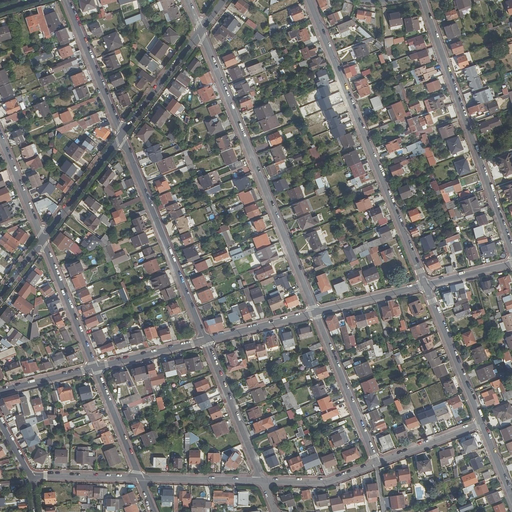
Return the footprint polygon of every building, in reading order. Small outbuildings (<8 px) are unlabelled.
[(83,11),(96,8),(93,0),(81,0),(80,1),(83,11)] [(249,6),(241,0),(239,0),(235,6),(239,9),(239,10),(243,14),(249,6)] [(317,0),(322,11),(329,8),(325,0),(317,0)] [(178,9),(177,5),(174,6),(164,10),(163,11),(164,14),(168,13),(171,21),(181,17),(178,9)] [(304,18),(300,7),(291,11),(295,21),(304,18)] [(112,13),(107,16),(104,10),(102,11),(104,17),(106,16),(108,21),(114,18),(112,13)] [(375,19),(374,19),(371,18),(372,12),(358,10),(357,18),(365,20),(366,22),(374,23),(375,19)] [(448,21),(458,17),(455,10),(445,13),(448,21)] [(56,11),(45,16),(47,24),(52,23),(53,26),(51,27),(53,32),(58,30),(58,31),(63,29),(56,11)] [(391,26),(403,24),(400,11),(395,12),(396,13),(389,15),(391,26)] [(337,12),(328,16),(332,26),(337,24),(337,22),(341,20),(337,12)] [(39,14),(36,15),(39,23),(42,32),(45,31),(48,30),(48,28),(47,24),(45,16),(44,13),(39,14)] [(36,15),(26,18),(28,26),(30,27),(34,26),(34,27),(37,26),(37,25),(38,24),(39,23),(36,15)] [(225,22),(222,26),(229,31),(231,33),(239,23),(230,16),(227,19),(225,22)] [(150,27),(145,18),(141,20),(147,29),(150,27)] [(407,32),(417,31),(416,23),(418,22),(417,18),(405,20),(407,32)] [(248,19),(245,23),(254,30),(257,26),(248,19)] [(352,20),(338,26),(341,33),(350,29),(349,27),(357,23),(352,20)] [(102,32),(99,23),(90,26),(94,35),(102,32)] [(460,35),(456,23),(444,28),(448,40),(460,35)] [(228,35),(233,39),(235,36),(233,34),(231,33),(229,31),(222,26),(215,35),(215,37),(223,43),(226,39),(225,38),(228,35)] [(8,27),(0,29),(0,40),(11,38),(8,27)] [(358,30),(367,38),(372,36),(360,27),(358,30)] [(70,38),(66,28),(63,29),(58,31),(56,32),(61,46),(70,42),(68,38),(70,38)] [(169,28),(162,38),(171,44),(178,35),(169,28)] [(269,31),(270,36),(278,33),(277,28),(269,31)] [(291,40),(297,37),(299,42),(303,40),(303,41),(310,39),(306,29),(301,31),(300,28),(288,32),(291,40)] [(104,38),(106,43),(108,42),(111,50),(122,45),(117,33),(104,38)] [(412,38),(417,52),(426,49),(421,35),(412,38)] [(146,48),(151,51),(158,39),(154,37),(146,48)] [(385,48),(391,45),(404,41),(403,38),(398,39),(398,38),(393,39),(393,37),(384,39),(385,48)] [(150,52),(160,60),(167,51),(166,50),(169,46),(160,39),(150,52)] [(381,50),(385,48),(377,41),(375,44),(381,50)] [(461,42),(451,45),(454,54),(464,50),(461,42)] [(358,59),(370,54),(365,43),(354,48),(358,59)] [(63,58),(71,55),(74,54),(74,53),(71,45),(59,50),(63,58)] [(385,48),(388,56),(394,53),(391,45),(385,48)] [(26,54),(31,53),(34,52),(32,47),(28,48),(27,46),(24,47),(26,54)] [(308,49),(307,47),(301,50),(305,59),(312,57),(316,56),(314,51),(316,50),(315,46),(308,49)] [(428,52),(427,49),(426,49),(417,52),(421,64),(425,63),(430,62),(427,52),(428,52)] [(37,56),(33,58),(35,63),(53,56),(51,50),(37,56)] [(275,50),(271,52),(272,56),(273,56),(275,59),(276,59),(278,65),(281,64),(281,63),(279,59),(275,50)] [(115,51),(104,56),(110,71),(120,67),(116,57),(114,58),(113,56),(116,55),(115,51)] [(227,67),(237,63),(233,54),(224,58),(227,67)] [(146,55),(140,63),(152,72),(158,64),(146,55)] [(461,69),(469,66),(465,55),(457,58),(461,69)] [(74,57),(72,58),(56,64),(57,66),(53,68),(55,73),(64,69),(77,64),(74,57)] [(313,60),(314,63),(316,69),(326,65),(325,61),(323,62),(323,60),(321,61),(320,58),(313,60)] [(202,65),(195,60),(188,69),(194,74),(202,65)] [(77,64),(64,69),(65,73),(78,68),(77,64)] [(343,67),(348,78),(357,74),(354,67),(357,66),(356,64),(349,67),(348,65),(343,67)] [(250,70),(252,76),(263,71),(261,65),(250,70)] [(425,66),(414,69),(416,77),(418,76),(420,83),(431,79),(430,75),(431,75),(437,73),(436,70),(434,70),(433,67),(426,69),(425,66)] [(466,76),(468,81),(469,80),(478,77),(474,66),(464,69),(465,73),(466,76)] [(233,74),(234,77),(236,77),(237,79),(249,75),(247,70),(243,71),(241,67),(239,68),(232,71),(233,74)] [(0,71),(0,85),(1,87),(10,83),(4,69),(0,71)] [(147,81),(151,84),(155,79),(143,70),(139,74),(143,77),(147,81)] [(183,84),(190,75),(184,70),(182,73),(181,73),(176,79),(183,84)] [(318,83),(320,88),(330,84),(328,79),(329,79),(326,70),(323,71),(322,70),(319,71),(320,73),(318,73),(322,82),(318,83)] [(73,77),(76,86),(87,81),(84,72),(73,77)] [(210,85),(215,83),(211,72),(200,76),(205,87),(210,85)] [(115,86),(124,82),(120,73),(111,77),(115,86)] [(40,79),(43,86),(56,81),(54,77),(52,78),(51,75),(40,79)] [(147,81),(143,77),(141,79),(136,85),(141,89),(147,81)] [(473,91),(483,88),(479,77),(478,77),(469,80),(473,91)] [(184,87),(185,85),(183,84),(176,79),(175,80),(175,81),(184,87)] [(355,83),(358,90),(368,86),(369,86),(366,79),(355,83)] [(429,92),(441,89),(438,80),(427,84),(429,92)] [(182,91),(185,88),(184,87),(175,81),(173,82),(172,84),(173,86),(178,90),(179,89),(182,91)] [(237,88),(240,97),(252,92),(247,81),(237,86),(238,88),(237,88)] [(1,87),(0,87),(0,88),(4,98),(14,93),(10,83),(1,87)] [(75,89),(80,99),(90,95),(89,92),(88,92),(85,85),(75,89)] [(215,98),(210,85),(205,87),(199,90),(201,94),(202,93),(203,94),(206,102),(215,98)] [(183,93),(178,90),(173,86),(169,90),(179,98),(183,93)] [(368,86),(358,90),(361,97),(371,93),(368,86)] [(319,125),(348,113),(338,88),(332,91),(338,104),(327,109),(320,92),(315,94),(314,91),(308,93),(295,98),(298,106),(304,120),(308,129),(313,127),(319,125)] [(401,91),(404,98),(406,103),(410,102),(405,88),(401,89),(401,91)] [(478,105),(488,101),(483,88),(473,91),(478,105)] [(127,91),(119,94),(124,107),(132,104),(127,91)] [(291,109),(298,106),(295,98),(293,92),(285,95),(291,109)] [(21,96),(24,105),(29,103),(26,94),(21,96)] [(428,99),(432,111),(443,107),(441,100),(445,99),(443,94),(428,99)] [(468,109),(470,115),(484,110),(483,108),(487,106),(490,113),(499,110),(497,103),(510,98),(508,94),(488,101),(478,105),(477,105),(474,106),(468,109)] [(371,99),(376,111),(383,108),(378,96),(371,99)] [(242,107),(246,106),(247,105),(247,104),(252,102),(250,98),(246,99),(246,98),(240,100),(242,107)] [(20,109),(16,99),(6,103),(8,109),(7,110),(9,114),(20,109)] [(174,115),(182,105),(174,99),(166,109),(174,115)] [(46,117),(49,116),(53,114),(51,110),(50,110),(48,106),(49,105),(47,101),(41,103),(43,108),(42,108),(46,117)] [(387,107),(393,122),(406,116),(400,101),(387,107)] [(419,106),(420,105),(418,101),(410,104),(413,113),(420,110),(419,106)] [(212,117),(222,113),(218,104),(209,108),(212,117)] [(259,114),(262,121),(263,120),(275,116),(270,104),(256,110),(257,115),(259,114)] [(152,121),(162,128),(171,115),(161,108),(152,121)] [(64,110),(60,112),(64,123),(68,121),(67,116),(71,114),(70,110),(65,112),(64,110)] [(92,125),(101,121),(97,113),(90,116),(91,119),(88,121),(90,124),(89,124),(90,126),(92,125)] [(49,116),(54,130),(57,129),(58,128),(53,114),(49,116)] [(418,118),(420,126),(427,123),(428,126),(433,124),(430,114),(418,118)] [(281,125),(277,115),(275,116),(263,120),(267,131),(281,125)] [(493,116),(477,121),(482,134),(490,131),(490,129),(502,125),(499,118),(494,120),(493,116)] [(211,134),(223,129),(219,118),(206,123),(211,134)] [(412,118),(407,120),(412,133),(417,131),(416,129),(412,118)] [(86,120),(79,122),(84,129),(88,128),(86,120)] [(58,128),(57,129),(62,133),(72,129),(72,127),(79,124),(77,121),(58,128)] [(337,125),(341,135),(350,132),(346,121),(337,125)] [(439,128),(443,139),(454,135),(452,128),(454,128),(452,124),(439,128)] [(146,142),(154,131),(146,125),(138,136),(146,142)] [(419,136),(421,141),(423,146),(429,143),(425,134),(433,131),(431,127),(421,131),(417,132),(419,136)] [(104,140),(110,133),(106,130),(103,128),(100,131),(102,132),(99,136),(101,137),(104,140)] [(17,144),(25,140),(21,129),(13,133),(17,144)] [(57,137),(58,138),(57,139),(59,140),(60,139),(64,142),(67,138),(61,133),(57,137)] [(279,133),(269,137),(273,146),(283,142),(279,133)] [(355,145),(350,133),(340,137),(343,144),(345,149),(355,145)] [(227,145),(229,144),(231,143),(227,134),(217,139),(218,142),(225,139),(227,145)] [(447,141),(452,153),(462,149),(458,137),(447,141)] [(85,151),(89,154),(97,144),(89,138),(81,148),(85,151)] [(231,148),(229,144),(227,145),(225,139),(218,142),(222,151),(231,148)] [(395,140),(385,144),(390,154),(400,150),(395,140)] [(419,142),(408,147),(410,152),(419,149),(421,155),(426,153),(424,149),(423,146),(421,141),(419,142)] [(81,148),(75,143),(67,153),(77,161),(85,151),(81,148)] [(203,147),(202,144),(188,150),(189,152),(203,147)] [(25,160),(35,156),(31,145),(21,149),(23,152),(24,156),(23,156),(25,160)] [(155,145),(143,150),(144,154),(153,150),(157,149),(156,145),(155,145)] [(284,160),(286,159),(281,146),(271,150),(277,163),(278,163),(284,160)] [(424,149),(426,153),(430,165),(436,163),(429,146),(424,149)] [(310,150),(312,155),(314,154),(316,157),(319,156),(315,147),(310,150)] [(234,163),(238,162),(236,157),(232,148),(222,152),(227,166),(234,163)] [(511,149),(501,153),(502,157),(492,160),(494,166),(497,165),(498,167),(501,168),(504,177),(511,174),(511,157),(511,155),(511,154),(511,149)] [(157,159),(157,158),(153,150),(144,154),(148,162),(153,160),(157,159)] [(351,166),(360,163),(355,151),(344,155),(347,161),(349,167),(351,166)] [(288,158),(290,164),(302,159),(300,154),(288,158)] [(31,164),(34,171),(43,167),(38,155),(35,156),(25,160),(27,166),(31,164)] [(188,166),(194,164),(190,155),(184,157),(188,166)] [(393,161),(395,165),(402,163),(407,160),(406,156),(393,161)] [(175,168),(171,157),(160,161),(157,162),(162,174),(175,168)] [(460,175),(470,172),(466,159),(455,163),(460,175)] [(77,168),(67,161),(61,169),(71,176),(77,168)] [(243,167),(241,161),(238,162),(234,163),(236,169),(243,167)] [(114,167),(114,168),(116,169),(118,173),(122,171),(119,163),(117,165),(114,167)] [(279,165),(278,163),(277,163),(267,167),(271,177),(278,174),(277,171),(281,170),(279,165)] [(365,174),(360,163),(351,166),(356,178),(365,174)] [(394,178),(404,175),(400,164),(390,168),(394,178)] [(100,182),(106,187),(108,184),(115,174),(109,170),(100,182)] [(314,180),(321,177),(319,171),(311,174),(314,180)] [(29,177),(32,184),(41,181),(41,180),(38,173),(29,177)] [(367,173),(365,174),(356,178),(355,178),(359,187),(362,185),(362,183),(369,180),(367,173)] [(74,182),(64,174),(61,178),(66,181),(62,186),(59,184),(57,187),(61,191),(62,191),(65,193),(71,185),(74,182)] [(433,174),(429,176),(432,183),(431,183),(434,192),(432,192),(434,197),(441,194),(438,187),(433,174)] [(212,188),(220,185),(219,182),(213,185),(209,175),(203,177),(203,176),(200,177),(203,185),(204,188),(205,191),(212,188)] [(52,184),(54,185),(57,187),(59,184),(50,177),(49,182),(52,184)] [(247,177),(235,181),(239,191),(251,186),(247,177)] [(124,187),(125,189),(135,185),(132,179),(127,181),(126,178),(121,180),(124,187)] [(326,189),(321,178),(317,180),(320,188),(316,189),(318,194),(326,190),(326,189)] [(278,192),(289,188),(285,179),(274,183),(278,192)] [(160,193),(165,191),(161,180),(156,182),(160,193)] [(458,180),(452,182),(455,191),(454,191),(455,193),(460,191),(458,187),(460,186),(458,180)] [(34,188),(29,190),(31,195),(39,191),(45,189),(44,187),(52,184),(49,182),(43,185),(34,188)] [(441,194),(442,195),(445,193),(446,194),(454,191),(455,191),(452,182),(438,187),(441,194)] [(45,189),(39,191),(41,195),(47,192),(50,194),(55,187),(53,186),(54,185),(52,184),(44,187),(45,189)] [(109,191),(114,195),(114,193),(118,192),(125,189),(124,187),(117,190),(113,186),(112,187),(108,184),(106,187),(110,190),(109,191)] [(224,193),(220,185),(212,188),(216,197),(224,193)] [(403,199),(412,196),(408,185),(399,189),(403,199)] [(304,197),(300,186),(289,190),(294,201),(304,197)] [(365,188),(364,188),(362,189),(365,196),(374,193),(371,186),(365,188)] [(0,190),(0,199),(2,204),(7,202),(12,200),(9,193),(5,195),(3,189),(0,190)] [(245,194),(244,192),(238,194),(242,202),(244,202),(245,205),(257,200),(253,190),(245,194)] [(211,205),(205,191),(202,193),(208,206),(211,205)] [(160,196),(163,205),(173,201),(170,192),(160,196)] [(85,203),(89,206),(94,199),(90,196),(85,203)] [(197,205),(197,207),(201,205),(200,204),(197,196),(193,198),(194,198),(190,200),(193,207),(197,205)] [(354,203),(358,213),(375,207),(371,196),(354,203)] [(113,207),(115,212),(141,201),(140,197),(133,200),(133,201),(121,206),(120,203),(118,197),(114,199),(116,205),(114,205),(113,207)] [(466,215),(479,210),(479,209),(475,197),(461,202),(466,215)] [(48,198),(35,203),(39,213),(41,212),(40,209),(48,206),(53,214),(59,206),(48,198)] [(94,199),(89,206),(91,207),(93,205),(99,209),(101,205),(94,199)] [(310,211),(305,199),(292,205),(297,216),(310,211)] [(447,210),(448,211),(449,211),(454,225),(457,223),(456,219),(461,217),(455,200),(445,204),(447,210)] [(9,206),(7,202),(2,204),(0,205),(0,211),(3,220),(14,216),(13,212),(11,209),(10,205),(9,206)] [(177,219),(184,216),(181,209),(180,210),(177,203),(174,204),(166,207),(168,210),(169,214),(170,214),(172,218),(173,220),(176,219),(177,219)] [(260,214),(256,203),(245,208),(249,219),(260,214)] [(479,210),(481,215),(484,214),(489,213),(487,206),(479,209),(479,210)] [(386,224),(388,223),(386,217),(384,217),(380,207),(369,212),(373,222),(378,220),(380,226),(386,224)] [(420,215),(417,209),(408,212),(412,222),(423,217),(422,215),(420,215)] [(110,223),(110,228),(112,227),(117,225),(117,223),(126,220),(122,210),(112,213),(115,219),(111,221),(110,223)] [(93,230),(100,221),(100,220),(90,213),(86,218),(88,219),(85,224),(93,230)] [(315,225),(310,214),(298,219),(303,230),(315,225)] [(481,215),(477,217),(481,226),(488,224),(484,214),(481,215)] [(100,221),(110,228),(110,223),(107,221),(109,219),(104,215),(100,220),(100,221)] [(135,235),(147,230),(143,221),(146,220),(144,215),(133,220),(136,227),(132,228),(135,235)] [(186,218),(185,216),(184,216),(177,219),(176,219),(178,224),(179,227),(179,229),(180,232),(182,233),(190,230),(188,224),(189,222),(188,219),(186,218)] [(266,228),(261,217),(253,220),(258,231),(266,228)] [(0,226),(5,225),(5,226),(7,225),(7,224),(12,221),(11,218),(0,222),(0,226)] [(223,222),(219,224),(222,233),(226,231),(229,230),(227,224),(226,225),(225,223),(225,222),(223,222)] [(380,232),(382,238),(383,239),(392,236),(388,227),(381,229),(379,230),(380,232)] [(415,228),(410,230),(412,236),(419,233),(417,227),(415,228)] [(480,227),(473,229),(474,233),(475,233),(477,239),(479,244),(487,241),(486,236),(483,237),(480,227)] [(20,242),(23,244),(29,235),(20,229),(18,232),(20,234),(16,239),(20,242)] [(308,241),(310,240),(312,245),(313,250),(323,246),(322,244),(327,242),(321,229),(306,235),(308,241)] [(73,236),(66,231),(64,234),(70,240),(73,236)] [(226,231),(222,233),(228,247),(232,245),(227,233),(226,231)] [(6,235),(0,242),(0,243),(13,252),(19,244),(20,242),(16,239),(8,233),(7,232),(6,235)] [(94,235),(89,232),(83,240),(85,241),(87,243),(93,236),(94,235)] [(181,236),(185,245),(194,242),(190,232),(181,236)] [(75,243),(66,237),(61,233),(54,243),(59,246),(58,247),(62,251),(66,247),(69,250),(77,256),(85,251),(74,243),(75,243)] [(135,248),(149,243),(145,233),(131,239),(135,248)] [(230,253),(234,261),(258,251),(267,247),(266,245),(270,244),(266,234),(254,239),(257,247),(240,254),(238,250),(230,253)] [(459,234),(457,235),(445,240),(446,242),(446,244),(449,243),(456,240),(460,239),(459,234)] [(435,247),(430,235),(420,240),(424,251),(435,247)] [(87,243),(85,241),(82,244),(89,250),(93,249),(97,245),(97,246),(101,242),(93,236),(87,243)] [(382,238),(379,239),(381,245),(393,239),(392,236),(383,239),(382,238)] [(362,252),(369,249),(376,246),(381,245),(379,239),(373,241),(360,247),(361,249),(362,252)] [(460,250),(463,250),(461,243),(458,243),(456,240),(449,243),(449,244),(448,244),(449,246),(451,253),(460,250)] [(482,250),(482,252),(483,257),(494,254),(491,243),(481,247),(482,250)] [(106,246),(112,261),(116,259),(115,256),(110,245),(108,246),(106,246)] [(354,261),(358,259),(357,257),(356,255),(351,245),(344,248),(351,262),(354,261)] [(106,246),(102,248),(107,263),(112,261),(106,246)] [(184,250),(189,263),(199,259),(194,246),(184,250)] [(376,246),(369,249),(376,266),(382,264),(377,252),(378,251),(376,246)] [(155,256),(153,251),(151,252),(150,248),(143,251),(146,259),(155,256)] [(475,248),(466,250),(469,261),(477,259),(475,248)] [(366,256),(371,254),(369,249),(362,252),(359,254),(360,256),(361,258),(366,256)] [(390,260),(393,258),(393,257),(395,256),(392,249),(381,253),(385,262),(390,260)] [(217,260),(229,255),(227,250),(214,255),(217,260)] [(237,268),(239,275),(243,273),(241,265),(238,266),(237,264),(243,262),(253,258),(254,257),(255,260),(261,258),(258,251),(234,261),(236,267),(237,268)] [(316,259),(314,259),(317,265),(314,266),(316,271),(327,266),(331,265),(326,252),(315,256),(316,259)] [(433,252),(429,253),(429,255),(425,257),(426,260),(435,257),(433,252)] [(269,258),(271,262),(282,257),(281,253),(269,258)] [(112,261),(114,265),(125,260),(124,256),(123,256),(116,259),(112,261)] [(212,256),(198,262),(200,266),(214,260),(212,256)] [(427,262),(430,271),(435,269),(436,271),(441,269),(437,258),(427,262)] [(156,259),(151,261),(152,263),(156,272),(160,270),(156,259)] [(69,266),(73,277),(84,272),(80,261),(69,266)] [(152,263),(145,266),(145,268),(146,268),(149,274),(156,272),(152,263)] [(0,271),(6,274),(9,269),(0,264),(0,271)] [(271,274),(268,267),(262,270),(261,266),(250,271),(251,274),(255,272),(259,281),(267,278),(266,276),(271,274)] [(380,278),(376,267),(363,273),(365,278),(367,283),(380,278)] [(37,268),(34,271),(38,275),(41,277),(44,273),(37,268)] [(365,278),(363,273),(362,270),(359,271),(359,270),(347,275),(351,285),(363,280),(363,279),(365,278)] [(38,275),(34,271),(27,280),(34,286),(39,279),(36,277),(38,275)] [(156,291),(157,290),(170,285),(165,271),(151,277),(156,291)] [(331,289),(325,273),(320,276),(322,282),(319,283),(322,292),(331,289)] [(71,279),(73,284),(74,284),(77,289),(87,285),(82,274),(71,279)] [(283,274),(273,278),(275,282),(276,282),(278,286),(288,282),(286,277),(284,278),(283,274)] [(496,297),(511,292),(507,282),(511,281),(509,275),(497,279),(502,291),(495,294),(496,297)] [(204,276),(193,280),(197,289),(208,285),(204,276)] [(484,293),(494,291),(491,281),(482,283),(484,293)] [(37,289),(27,282),(25,285),(32,291),(31,293),(36,297),(37,289)] [(334,286),(337,294),(348,290),(345,282),(334,286)] [(452,293),(460,291),(459,289),(464,288),(463,283),(450,287),(452,293)] [(48,295),(55,290),(50,284),(43,289),(48,295)] [(121,289),(126,303),(129,302),(123,288),(121,289)] [(164,291),(162,292),(165,301),(175,297),(172,288),(164,291)] [(258,300),(264,299),(260,288),(250,291),(252,295),(255,303),(259,301),(258,300)] [(459,303),(460,306),(462,305),(468,302),(468,301),(465,293),(464,288),(459,289),(460,291),(460,292),(458,293),(459,298),(461,297),(462,301),(459,303)] [(84,303),(92,299),(88,289),(80,293),(84,303)] [(214,298),(210,289),(199,294),(202,302),(214,298)] [(77,307),(78,311),(83,309),(86,317),(99,312),(95,303),(109,298),(107,295),(103,297),(95,300),(77,307)] [(280,296),(268,301),(272,311),(284,306),(280,296)] [(288,308),(299,304),(296,296),(285,300),(288,308)] [(511,309),(511,308),(511,300),(510,296),(502,299),(504,303),(507,311),(511,309)] [(25,312),(28,315),(29,314),(34,307),(20,297),(17,301),(19,302),(17,304),(21,307),(19,310),(24,314),(25,312)] [(53,299),(48,300),(51,307),(53,313),(58,311),(55,304),(60,302),(58,297),(53,299)] [(395,307),(393,300),(387,302),(389,307),(389,308),(392,316),(397,315),(396,310),(399,310),(398,306),(395,307)] [(419,300),(409,305),(414,317),(424,313),(419,300)] [(211,302),(203,305),(205,310),(213,307),(211,302)] [(169,311),(172,318),(177,316),(177,314),(181,313),(177,303),(167,306),(169,311)] [(245,303),(238,306),(240,311),(241,310),(246,320),(256,316),(251,306),(247,308),(245,303)] [(239,317),(235,307),(232,308),(234,313),(228,315),(231,322),(240,319),(239,317)] [(391,316),(389,308),(389,307),(381,308),(382,312),(381,312),(384,322),(389,321),(388,317),(391,316)] [(8,324),(12,319),(16,314),(12,311),(8,308),(1,318),(8,324)] [(457,319),(471,314),(470,309),(465,311),(456,314),(457,319)] [(473,317),(485,315),(483,309),(472,312),(473,317)] [(375,312),(365,315),(367,325),(378,323),(375,312)] [(507,332),(511,329),(511,314),(511,313),(502,317),(507,332)] [(100,314),(94,316),(94,317),(85,321),(88,329),(98,325),(95,318),(101,316),(100,314)] [(139,314),(137,315),(143,330),(145,329),(139,314)] [(216,319),(219,331),(224,329),(223,323),(223,322),(221,314),(218,315),(219,318),(216,319)] [(53,315),(50,316),(53,323),(56,322),(58,328),(65,325),(60,315),(54,318),(53,315)] [(367,325),(365,315),(355,317),(357,328),(367,325)] [(95,318),(98,325),(104,322),(101,316),(95,318)] [(327,321),(329,326),(336,323),(336,322),(334,316),(328,318),(327,321)] [(349,326),(356,325),(354,317),(347,318),(349,326)] [(211,332),(219,331),(216,319),(208,321),(204,322),(208,331),(211,332)] [(346,325),(345,320),(337,322),(338,323),(336,323),(337,329),(341,328),(346,325)] [(428,329),(425,322),(411,328),(415,339),(429,333),(428,329)] [(329,326),(327,327),(330,332),(335,330),(337,329),(336,323),(329,326)] [(347,350),(352,348),(349,338),(349,336),(346,325),(341,328),(347,350)] [(155,326),(145,329),(148,339),(157,336),(155,326)] [(6,335),(9,337),(15,330),(12,327),(6,335)] [(168,327),(164,328),(165,330),(160,331),(162,340),(172,338),(170,329),(169,329),(168,327)] [(301,339),(312,336),(310,327),(299,330),(301,339)] [(5,341),(14,348),(17,346),(14,344),(22,335),(15,329),(15,330),(9,337),(7,340),(6,340),(5,341)] [(67,329),(61,331),(65,343),(71,340),(67,329)] [(99,331),(93,333),(98,344),(107,341),(102,330),(99,331)] [(476,342),(471,331),(462,335),(467,346),(476,342)] [(132,345),(143,342),(144,342),(141,332),(132,335),(132,333),(127,334),(130,340),(131,340),(132,345)] [(295,345),(292,332),(281,335),(284,348),(295,345)] [(434,351),(433,348),(434,347),(432,343),(433,342),(430,335),(419,340),(421,347),(419,348),(421,352),(423,351),(425,355),(426,354),(434,351)] [(119,349),(128,345),(124,336),(115,339),(119,349)] [(279,346),(276,336),(266,338),(269,348),(279,346)] [(370,345),(372,344),(371,340),(362,344),(357,346),(359,350),(360,350),(361,352),(368,350),(367,346),(370,345)] [(103,355),(118,350),(115,343),(101,348),(103,355)] [(249,346),(245,347),(247,357),(257,354),(255,346),(254,344),(249,345),(249,346)] [(376,358),(381,356),(379,350),(377,350),(376,346),(373,347),(374,350),(376,358)] [(473,350),(474,354),(476,354),(477,356),(474,357),(476,363),(487,359),(482,346),(473,350)] [(0,353),(0,358),(1,360),(16,354),(14,348),(8,350),(0,353)] [(69,362),(73,361),(72,359),(77,357),(74,350),(66,354),(69,362)] [(244,367),(242,361),(238,350),(233,351),(234,353),(228,356),(231,365),(228,366),(230,372),(244,367)] [(399,365),(409,361),(404,350),(394,354),(399,365)] [(302,355),(304,359),(313,356),(315,355),(314,351),(302,355)] [(436,358),(435,354),(434,351),(426,354),(428,361),(430,361),(436,358)] [(502,357),(509,375),(511,374),(511,367),(511,368),(510,366),(505,351),(501,353),(502,357)] [(65,361),(63,354),(53,358),(56,365),(65,361)] [(304,366),(305,365),(316,361),(313,356),(304,359),(302,360),(304,366)] [(205,368),(202,362),(201,362),(200,357),(185,360),(186,365),(189,365),(190,371),(205,368)] [(438,357),(436,358),(430,361),(433,368),(441,365),(439,361),(438,357)] [(40,371),(52,368),(50,362),(42,364),(41,359),(37,360),(40,371)] [(175,362),(179,375),(187,374),(185,361),(181,362),(180,360),(175,362)] [(305,365),(307,369),(312,367),(319,365),(317,360),(316,361),(305,365)] [(19,373),(23,371),(19,361),(8,366),(12,374),(13,375),(16,374),(17,372),(19,372),(19,373)] [(174,361),(163,364),(166,372),(176,370),(174,361)] [(355,367),(360,378),(372,373),(367,362),(355,367)] [(26,374),(36,371),(33,363),(24,365),(26,374)] [(148,366),(151,377),(157,375),(154,364),(148,366)] [(448,375),(443,364),(442,364),(441,365),(433,368),(438,379),(448,375)] [(481,382),(494,377),(492,369),(494,368),(493,364),(476,370),(481,382)] [(149,396),(154,394),(149,374),(147,375),(145,367),(132,371),(134,376),(135,376),(137,381),(145,379),(149,396)] [(320,380),(329,376),(325,367),(316,371),(320,380)] [(133,383),(128,371),(125,372),(128,382),(128,384),(133,383)] [(128,382),(125,372),(115,374),(117,385),(128,382)] [(250,389),(252,392),(260,389),(265,387),(264,383),(258,385),(254,375),(251,376),(246,378),(249,385),(248,386),(246,386),(248,390),(250,389)] [(507,377),(501,379),(501,382),(506,392),(511,389),(507,377)] [(366,395),(379,390),(374,379),(362,384),(366,395)] [(195,385),(198,394),(210,389),(206,380),(195,385)] [(457,393),(452,382),(445,384),(449,396),(457,393)] [(506,392),(501,382),(499,383),(499,382),(493,384),(494,388),(499,386),(502,394),(506,392)] [(311,388),(316,399),(325,395),(323,390),(325,389),(326,389),(324,384),(319,385),(311,388)] [(82,400),(93,397),(90,386),(79,388),(82,400)] [(121,401),(123,407),(141,400),(135,386),(129,389),(130,391),(133,390),(136,396),(121,401)] [(63,387),(58,389),(61,401),(70,399),(70,401),(74,400),(71,387),(64,389),(63,387)] [(260,389),(252,392),(256,403),(264,400),(260,389)] [(394,402),(393,398),(390,400),(389,396),(387,397),(386,395),(388,394),(387,390),(380,393),(385,406),(394,402)] [(199,410),(211,406),(206,391),(194,396),(199,410)] [(291,392),(287,394),(293,408),(297,406),(291,392)] [(481,394),(486,406),(495,403),(495,404),(499,403),(495,394),(489,396),(487,392),(481,394)] [(287,394),(281,396),(287,410),(293,408),(287,394)] [(16,416),(20,430),(28,427),(26,419),(24,415),(24,414),(23,410),(20,398),(19,395),(4,399),(0,400),(0,405),(3,411),(5,415),(10,412),(9,409),(14,408),(13,407),(17,406),(20,415),(16,416)] [(26,397),(20,398),(23,410),(24,414),(24,415),(30,414),(26,397)] [(330,409),(333,408),(332,404),(330,400),(329,397),(318,401),(322,412),(330,409)] [(418,408),(424,401),(419,397),(413,405),(418,408)] [(449,401),(453,410),(454,409),(462,406),(458,397),(449,401)] [(40,398),(32,400),(36,412),(44,410),(40,398)] [(141,400),(123,407),(124,410),(130,407),(135,405),(143,402),(142,399),(141,400)] [(88,414),(91,422),(92,421),(101,418),(98,410),(97,411),(93,401),(83,405),(87,415),(88,414)] [(449,406),(448,402),(432,408),(434,412),(446,407),(449,406)] [(500,417),(502,422),(511,417),(511,410),(509,403),(491,410),(493,415),(491,416),(493,420),(497,418),(500,417)] [(213,420),(222,416),(218,406),(208,410),(213,420)] [(333,408),(330,409),(332,412),(323,416),(325,421),(332,418),(337,416),(340,415),(337,406),(333,408)] [(70,414),(69,412),(65,412),(64,407),(61,408),(63,416),(70,414)] [(130,407),(124,410),(129,421),(135,419),(133,415),(130,408),(130,407)] [(250,421),(262,416),(258,407),(246,411),(250,421)] [(434,412),(438,423),(450,418),(446,407),(434,412)] [(49,419),(51,419),(57,418),(56,408),(52,408),(53,412),(47,412),(47,413),(49,419)] [(286,411),(290,419),(296,416),(292,409),(286,411)] [(377,410),(368,414),(370,418),(371,421),(380,417),(377,410)] [(373,431),(377,429),(383,427),(381,422),(378,424),(377,422),(383,419),(382,416),(380,417),(371,421),(370,421),(373,431)] [(26,419),(28,427),(38,423),(37,420),(37,417),(26,419)] [(92,421),(96,431),(100,429),(105,427),(102,417),(101,418),(92,421)] [(149,420),(148,417),(132,424),(133,426),(141,423),(149,420)] [(408,430),(418,426),(415,417),(405,421),(408,430)] [(511,417),(502,422),(504,426),(511,422),(511,417)] [(438,427),(435,418),(423,422),(427,431),(438,427)] [(263,420),(253,424),(257,433),(266,429),(263,420)] [(224,421),(212,426),(217,438),(228,433),(224,421)] [(299,422),(297,423),(299,428),(298,429),(300,433),(296,434),(298,438),(304,436),(301,426),(299,422)] [(145,431),(141,423),(133,426),(132,426),(136,435),(145,431)] [(102,437),(104,443),(112,440),(110,434),(107,426),(105,427),(100,429),(102,434),(98,436),(99,438),(102,437)] [(408,437),(404,426),(393,430),(397,441),(401,439),(402,440),(408,437)] [(511,426),(501,431),(505,441),(511,438),(511,426)] [(268,434),(273,445),(274,448),(277,447),(281,445),(284,444),(283,441),(287,439),(283,428),(268,434)] [(23,435),(29,448),(36,445),(34,440),(37,439),(36,436),(35,436),(33,433),(30,435),(28,430),(27,431),(28,434),(23,435)] [(151,432),(141,436),(146,447),(155,443),(151,432)] [(197,441),(199,438),(193,434),(190,432),(190,436),(190,443),(193,444),(197,441)] [(347,435),(340,438),(333,440),(334,442),(332,443),(334,447),(343,443),(345,446),(348,445),(347,442),(349,442),(347,435)] [(383,450),(394,445),(390,435),(379,439),(383,450)] [(477,448),(473,439),(462,443),(465,452),(477,448)] [(274,448),(263,452),(270,470),(279,466),(275,458),(281,456),(277,447),(274,448)] [(111,467),(122,463),(120,456),(119,457),(115,448),(105,452),(111,467)] [(350,461),(359,457),(356,448),(347,452),(350,461)] [(230,449),(221,452),(230,458),(234,452),(230,449)] [(452,457),(450,449),(443,452),(446,459),(452,457)] [(48,454),(39,450),(34,460),(42,465),(48,454)] [(55,463),(60,463),(60,462),(67,462),(68,450),(56,450),(55,463)] [(88,457),(88,453),(88,452),(86,452),(78,452),(77,452),(77,464),(88,464),(88,457)] [(189,455),(189,463),(197,463),(200,463),(200,452),(195,452),(189,452),(189,455)] [(221,452),(221,461),(226,464),(230,458),(221,452)] [(230,458),(238,464),(242,460),(238,458),(240,456),(234,452),(230,458)] [(208,454),(208,458),(211,459),(211,462),(220,463),(220,454),(208,454)] [(337,464),(334,454),(322,459),(326,468),(337,464)] [(457,469),(458,477),(466,474),(464,466),(468,465),(467,462),(470,462),(469,459),(468,457),(467,454),(462,455),(463,459),(456,461),(457,469)] [(298,468),(304,466),(300,456),(287,461),(291,471),(298,468)] [(474,471),(483,467),(479,456),(470,460),(474,471)] [(156,458),(156,464),(156,467),(165,468),(166,459),(162,458),(156,458)] [(235,469),(238,464),(230,458),(226,464),(225,465),(226,465),(231,469),(232,467),(235,469)] [(174,468),(182,468),(182,459),(174,459),(174,468)] [(323,469),(319,460),(311,460),(311,462),(311,465),(307,465),(309,469),(323,469)] [(432,475),(430,461),(418,463),(420,473),(425,472),(426,476),(432,475)] [(411,479),(409,468),(405,468),(405,470),(402,470),(398,471),(400,481),(411,479)] [(397,485),(395,471),(392,472),(392,473),(388,474),(384,474),(386,487),(397,485)] [(485,480),(492,477),(489,472),(483,474),(485,480)] [(461,478),(465,488),(469,487),(478,483),(473,473),(461,478)] [(368,498),(379,497),(378,484),(366,486),(368,498)] [(477,496),(488,492),(485,484),(479,487),(479,488),(475,489),(477,496)] [(88,496),(88,486),(78,486),(78,489),(78,496),(88,496)] [(100,498),(100,496),(100,489),(95,488),(95,487),(91,487),(91,486),(88,486),(88,496),(88,498),(100,498)] [(174,491),(162,490),(161,501),(174,501),(174,492),(174,491)] [(302,501),(312,499),(309,490),(302,492),(303,494),(301,495),(302,499),(301,499),(302,501)] [(366,511),(366,506),(365,502),(363,490),(359,491),(358,491),(358,490),(353,490),(353,492),(355,502),(355,503),(355,507),(356,511),(366,511)] [(56,502),(54,492),(44,492),(45,503),(56,502)] [(179,501),(190,501),(190,497),(184,496),(184,492),(179,492),(179,501)] [(343,505),(355,502),(353,492),(341,494),(341,496),(343,505)] [(449,495),(452,500),(458,496),(455,492),(449,495)] [(489,505),(500,500),(497,492),(486,497),(489,505)] [(119,500),(119,511),(125,508),(127,507),(136,504),(137,503),(133,493),(123,497),(124,500),(119,500)] [(225,505),(234,505),(234,496),(234,494),(213,493),(213,501),(218,502),(218,504),(226,504),(225,505)] [(238,496),(238,507),(247,507),(247,493),(238,493),(238,496)] [(293,506),(296,505),(292,494),(281,497),(282,503),(285,502),(286,508),(287,507),(293,506)] [(316,507),(331,505),(330,501),(330,499),(328,494),(315,496),(316,507)] [(399,495),(390,497),(392,509),(405,508),(403,495),(402,495),(399,495)] [(343,507),(343,505),(341,496),(337,497),(337,498),(338,499),(330,501),(331,505),(332,509),(343,507)] [(204,511),(205,509),(205,503),(205,502),(192,502),(192,511),(191,511),(204,511)] [(459,511),(473,508),(471,502),(458,506),(459,511)]
